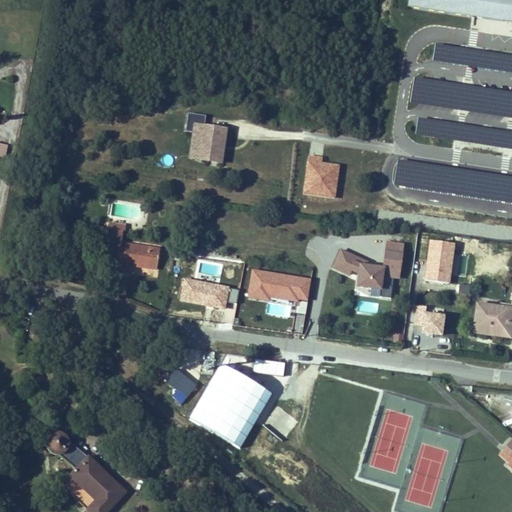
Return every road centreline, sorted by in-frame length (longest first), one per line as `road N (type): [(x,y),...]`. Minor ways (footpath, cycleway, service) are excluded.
road 1 (unclassified): [(0,280),(159,327),(511,376)]
road 2 (unknown): [(0,196),(12,125),(31,106),(38,73)]
